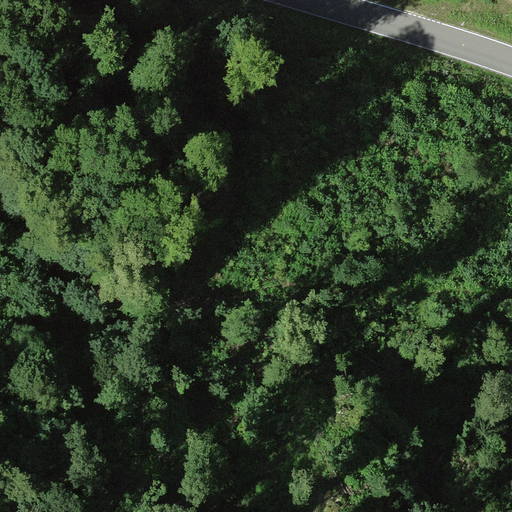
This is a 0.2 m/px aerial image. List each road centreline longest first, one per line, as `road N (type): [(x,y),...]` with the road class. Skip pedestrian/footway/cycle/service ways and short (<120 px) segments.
road 1 (tertiary): [(511,62),(312,0)]
road 2 (track): [(135,317),(126,302),(0,229)]
road 3 (track): [(0,329),(119,335),(135,317)]
